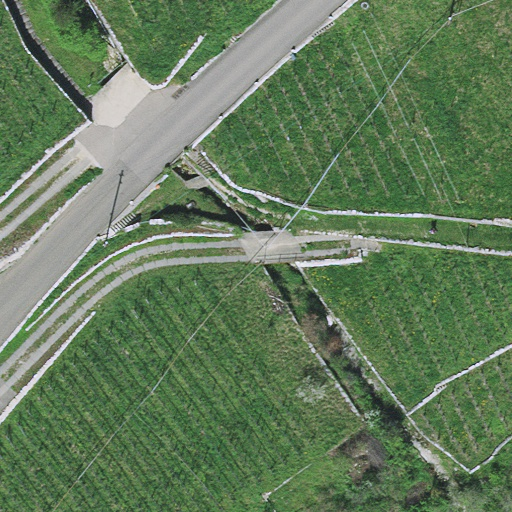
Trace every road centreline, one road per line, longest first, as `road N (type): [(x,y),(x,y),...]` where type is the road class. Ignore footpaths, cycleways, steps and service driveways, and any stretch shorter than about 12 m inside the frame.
road 1 (unclassified): [(0,320),(68,235),(162,140),(319,0)]
road 2 (track): [(0,381),(85,293),(142,256),(333,241)]
road 3 (track): [(162,140),(87,150),(0,229)]
